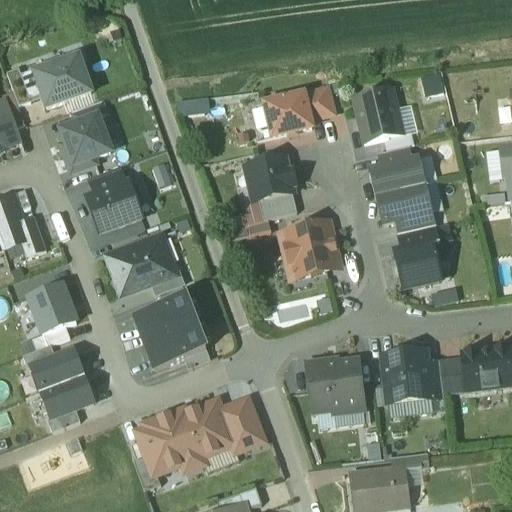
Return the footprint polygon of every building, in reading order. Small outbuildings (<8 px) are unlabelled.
[(78,61),(34,77),(43,102),(47,113),(91,97),(78,61)] [(31,107),(22,81),(19,73),(7,77),(19,111),(31,107)] [(43,102),(34,77),(22,81),(31,107),(43,102)] [(327,94),(304,100),(310,125),(333,119),(327,94)] [(392,94),(353,103),(364,148),(384,144),(400,140),(394,114),(396,114),(392,94)] [(178,103),(180,118),(208,115),(206,100),(178,103)] [(304,100),(252,112),(258,137),(271,134),(272,142),(312,133),(310,125),(304,100)] [(0,156),(5,155),(3,150),(18,145),(3,104),(0,105),(0,156)] [(70,118),(75,132),(97,123),(108,119),(103,106),(70,118)] [(69,157),(74,170),(94,163),(110,157),(97,123),(75,132),(62,137),(69,157)] [(400,140),(384,144),(387,156),(407,152),(414,150),(411,137),(400,140)] [(387,156),(379,158),(382,172),(410,165),(407,152),(387,156)] [(511,153),(500,155),(503,184),(507,184),(511,183),(511,153)] [(65,158),(73,177),(96,168),(94,163),(74,170),(69,157),(65,158)] [(286,163),(245,173),(253,208),(259,207),(292,199),(294,199),(286,163)] [(382,172),(371,174),(377,202),(424,191),(417,163),(410,165),(382,172)] [(162,168),(154,171),(159,189),(167,186),(162,168)] [(88,184),(95,201),(127,189),(120,172),(88,184)] [(95,201),(87,204),(100,238),(141,222),(129,189),(127,189),(95,201)] [(424,191),(377,202),(384,229),(423,220),(430,218),(424,191)] [(292,199),(259,207),(264,226),(297,218),(292,199)] [(23,227),(13,201),(0,206),(0,245),(3,255),(22,249),(30,246),(23,227)] [(423,220),(395,226),(398,240),(426,233),(426,232),(423,220)] [(35,223),(23,227),(30,246),(22,249),(27,263),(47,256),(35,223)] [(328,228),(316,231),(324,264),(336,261),(328,228)] [(426,233),(398,240),(402,255),(431,249),(432,250),(438,248),(433,230),(426,232),(426,233)] [(316,231),(285,239),(288,250),(285,251),(290,269),(292,268),(296,283),(327,276),(324,264),(316,231)] [(151,291),(177,281),(176,277),(162,240),(106,261),(121,302),(151,291)] [(402,255),(395,257),(403,294),(440,285),(432,250),(431,249),(402,255)] [(180,276),(176,277),(177,281),(151,291),(155,302),(159,300),(182,292),(185,290),(180,276)] [(66,333),(77,329),(62,290),(29,303),(44,342),(66,333)] [(431,296),(434,309),(457,305),(455,291),(431,296)] [(182,292),(159,300),(164,312),(187,303),(182,292)] [(144,348),(197,329),(187,303),(164,312),(135,324),(144,348)] [(197,329),(144,348),(155,376),(184,364),(206,356),(207,355),(197,329)] [(70,344),(66,333),(44,342),(32,345),(36,356),(50,351),(70,344)] [(32,373),(55,364),(50,351),(36,356),(24,361),(28,374),(32,373)] [(443,398),(467,395),(511,389),(511,371),(510,352),(462,358),(463,364),(439,367),(443,398)] [(206,356),(184,364),(188,376),(210,367),(206,356)] [(431,404),(427,368),(426,356),(382,361),(388,409),(431,404)] [(85,383),(75,357),(55,364),(32,373),(42,400),(85,383)] [(358,365),(322,369),(323,376),(328,417),(364,412),(358,365)] [(427,368),(431,404),(444,402),(443,398),(439,367),(427,368)] [(323,376),(307,378),(312,419),(328,417),(323,376)] [(85,383),(42,400),(51,425),(76,415),(94,408),(85,383)] [(248,406),(221,416),(234,450),(233,450),(236,458),(263,447),(248,406)] [(146,434),(137,437),(146,462),(154,481),(157,479),(183,470),(185,477),(204,470),(201,462),(233,450),(234,450),(221,416),(218,407),(186,419),(185,415),(144,431),(146,434)] [(80,428),(76,415),(51,425),(48,426),(53,438),(80,428)] [(367,464),(379,463),(376,431),(364,433),(367,464)] [(427,459),(402,462),(404,474),(405,473),(405,474),(428,471),(427,459)] [(157,479),(154,481),(146,462),(134,467),(145,497),(161,491),(157,479)] [(404,474),(349,480),(353,511),(392,511),(410,510),(405,474),(405,473),(404,474)] [(256,492),(219,506),(221,511),(240,511),(244,511),(256,511),(263,510),(256,492)]
